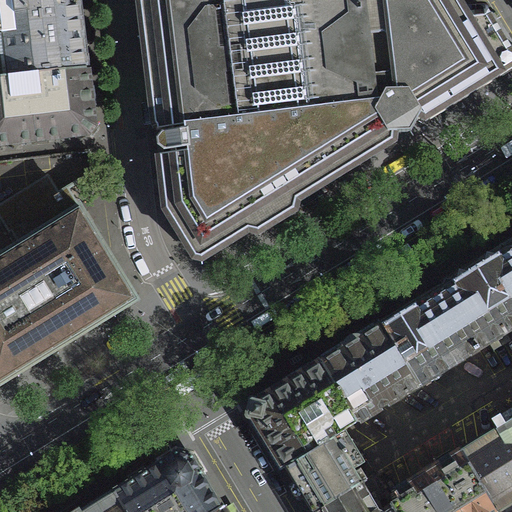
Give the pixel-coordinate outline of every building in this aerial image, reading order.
[(0,0),(0,7),(7,66),(89,57),(82,0),(0,0)] [(177,201),(206,251),(361,158),(511,66),(511,61),(472,0),(149,0),(160,76),(166,120),(177,201)] [(89,57),(7,66),(0,67),(0,139),(97,129),(89,57)] [(0,202),(0,211),(16,238),(77,201),(68,185),(59,190),(49,173),(0,202)] [(0,382),(67,342),(140,298),(95,224),(84,204),(80,199),(77,201),(16,238),(0,247),(0,382)] [(511,328),(511,244),(434,292),(390,319),(428,380),(511,328)] [(428,380),(390,319),(361,337),(328,357),(365,418),(428,380)] [(365,418),(328,357),(311,367),(277,388),(251,404),(249,412),(247,420),(250,424),(265,448),(278,469),(342,431),(365,418)] [(511,416),(470,442),(509,506),(511,504),(511,416)] [(342,431),(278,469),(293,492),(298,501),(305,511),(316,511),(371,478),(361,462),(342,431)] [(410,511),(499,511),(509,506),(470,442),(396,487),(403,500),(410,511)] [(177,449),(118,486),(133,511),(209,511),(224,503),(202,468),(194,455),(177,449)] [(390,508),(371,478),(316,511),(410,511),(403,500),(390,508)] [(133,511),(118,486),(74,511),(133,511)] [(229,511),(224,503),(209,511),(229,511)]
